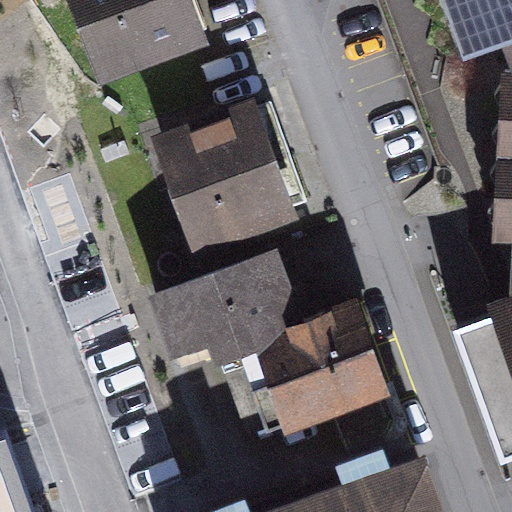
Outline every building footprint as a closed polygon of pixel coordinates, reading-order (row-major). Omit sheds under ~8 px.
[(87,0),(111,66),(207,31),(196,0),(87,0)] [(511,0),(444,0),(464,55),(510,38),(511,42),(511,147),(508,233),(511,232),(511,295),(494,303),(496,310),(455,326),(502,457),(511,453),(511,0)] [(306,200),(270,104),(171,141),(206,237),(306,200)] [(301,322),(275,252),(157,294),(179,357),(218,343),(221,353),(301,322)] [(301,322),(221,353),(251,434),(332,403),(350,456),(391,440),(388,434),(389,427),(391,422),(398,419),(355,302),(301,322)] [(0,511),(22,511),(2,452),(0,452),(0,511)] [(432,511),(428,498),(387,511),(432,511)]
